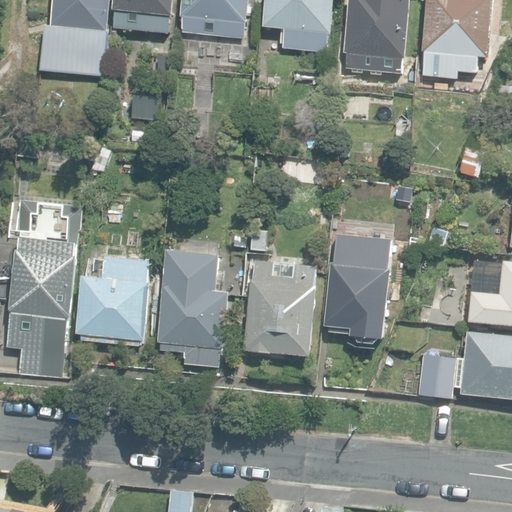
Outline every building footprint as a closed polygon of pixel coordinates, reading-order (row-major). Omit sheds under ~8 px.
[(41,69),(106,75),(111,29),(109,28),(111,0),(54,0),(52,23),(45,23),(41,69)] [(116,28),(171,34),(172,16),(175,16),(176,0),(117,0),(116,10),(118,10),(116,28)] [(185,32),(247,38),(249,23),(250,23),(252,0),(186,0),(185,17),(186,17),(185,32)] [(286,49),(329,53),(331,34),(333,34),(336,0),(269,0),(267,27),(281,28),(280,44),(287,45),(286,49)] [(349,76),(369,79),(369,71),(403,74),(406,58),(407,58),(412,0),(351,0),(348,52),(349,52),(348,67),(350,67),(349,76)] [(427,76),(461,78),(461,72),(479,73),(480,57),(492,58),(496,0),(430,0),(427,52),(428,52),(427,76)] [(497,100),(511,100),(511,86),(498,86),(497,100)] [(182,128),(184,111),(170,110),(169,127),(182,128)] [(20,158),(41,160),(43,144),(21,142),(20,158)] [(94,160),(108,166),(114,151),(100,145),(94,160)] [(460,171),(481,178),(489,153),(468,147),(460,171)] [(81,247),(85,207),(23,200),(19,241),(22,241),(21,250),(19,249),(11,326),(12,326),(10,347),(24,349),(22,372),(65,377),(67,353),(49,351),(51,340),(68,342),(70,317),(73,318),(80,256),(77,256),(78,247),(81,247)] [(446,248),(450,231),(434,227),(430,244),(446,248)] [(255,250),(269,251),(270,233),(257,232),(255,250)] [(234,248),(247,249),(248,238),(234,237),(234,248)] [(362,342),(378,344),(382,338),(387,339),(394,268),(391,268),(393,247),(380,246),(379,252),(337,248),(336,262),(333,262),(327,326),(332,327),(331,332),(359,336),(362,342)] [(186,360),(202,361),(203,354),(224,357),(225,348),(227,349),(233,292),(220,290),(223,256),(170,250),(160,341),(164,342),(163,350),(186,353),(186,360)] [(85,340),(144,346),(145,341),(149,341),(155,284),(151,283),(154,261),(111,257),(109,278),(87,275),(81,334),(86,334),(85,340)] [(499,324),(511,325),(511,262),(466,258),(465,265),(453,264),(452,275),(464,276),(463,284),(502,287),(499,324)] [(316,285),(318,266),(257,261),(256,278),(253,278),(247,350),(313,355),(319,286),(316,285)] [(463,395),(511,399),(511,336),(471,333),(468,360),(462,359),(459,387),(464,387),(463,395)] [(422,395),(457,400),(461,359),(427,355),(422,395)] [(172,511),(193,511),(196,492),(174,490),(172,511)]
